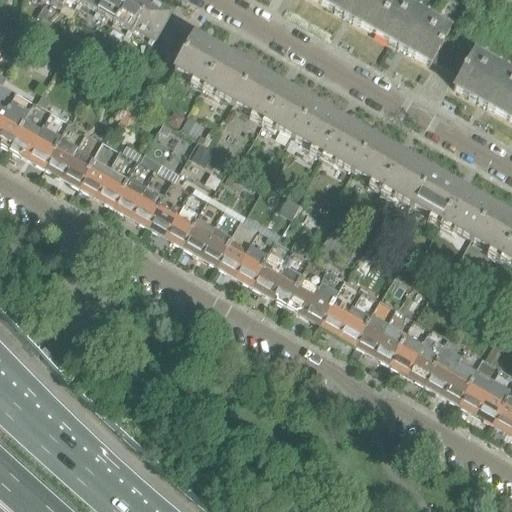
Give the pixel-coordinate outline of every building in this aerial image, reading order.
[(82,0),(56,0),(52,8),(62,14),(67,6),(76,12),(78,8),(82,0)] [(114,29),(130,0),(82,0),(78,8),(114,29)] [(171,25),(174,19),(140,0),(130,0),(114,29),(132,39),(134,35),(154,47),(160,38),(167,25),(168,23),(171,25)] [(395,4),(388,0),(325,0),(321,7),(375,38),(395,4)] [(450,35),(426,22),(395,4),(375,38),(430,70),(433,65),(445,44),(450,35)] [(42,11),(36,22),(41,24),(47,14),(42,11)] [(167,42),(174,29),(167,25),(160,38),(167,42)] [(175,46),(182,34),(174,29),(167,42),(175,46)] [(27,49),(34,38),(23,32),(17,43),(27,49)] [(182,50),(189,38),(182,34),(175,46),(182,50)] [(118,48),(107,41),(96,35),(92,42),(114,54),(118,48)] [(38,37),(31,50),(49,60),(56,47),(38,37)] [(253,75),(227,60),(194,41),(175,75),(234,109),(253,75)] [(447,73),(459,51),(445,44),(433,65),(447,73)] [(461,81),(473,60),(459,51),(447,73),(461,81)] [(37,72),(42,62),(32,57),(27,66),(37,72)] [(511,117),(511,79),(505,76),(474,58),(473,60),(461,81),(454,93),(508,124),(511,117)] [(294,143),(313,109),(253,75),(234,109),(294,143)] [(103,99),(94,93),(90,100),(99,106),(103,99)] [(12,156),(35,116),(1,96),(0,97),(0,147),(1,148),(0,149),(12,156)] [(43,101),(37,112),(42,115),(48,104),(43,101)] [(143,116),(129,108),(119,125),(133,133),(143,116)] [(372,143),(346,128),(313,109),(294,143),(353,177),(372,143)] [(47,175),(70,136),(35,116),(12,156),(20,161),(21,160),(47,175)] [(182,122),(172,116),(166,126),(176,132),(182,122)] [(181,135),(189,140),(196,128),(187,123),(181,135)] [(104,156),(70,136),(47,175),(82,195),(104,156)] [(431,177),(406,162),(372,143),(353,177),(412,210),(431,177)] [(205,171),(211,159),(198,152),(192,163),(205,171)] [(114,213),(137,174),(104,156),(82,195),(114,213)] [(148,233),(171,194),(137,174),(114,213),(148,233)] [(491,211),(465,196),(431,177),(412,210),(472,245),(491,211)] [(229,178),(224,187),(238,195),(244,186),(229,178)] [(183,252),(205,213),(171,194),(148,233),(183,252)] [(290,224),(296,213),(287,207),(280,218),(290,224)] [(511,222),(491,211),(472,245),(511,267),(511,222)] [(183,252),(217,272),(240,233),(246,223),(233,216),(227,226),(205,213),(183,252)] [(335,226),(330,234),(342,241),(347,232),(335,226)] [(251,292),(274,253),(240,233),(217,272),(251,292)] [(370,246),(364,257),(374,262),(380,252),(370,246)] [(286,312),(308,272),(274,253),(251,292),(276,306),(276,307),(286,312)] [(181,256),(176,264),(184,268),(189,261),(181,256)] [(441,262),(432,278),(447,287),(456,271),(441,262)] [(404,266),(395,282),(412,291),(421,275),(404,266)] [(343,292),(309,273),(308,272),(286,312),(295,318),(296,317),(321,331),(343,292)] [(220,288),(224,281),(216,276),(212,283),(220,288)] [(355,350),(377,312),(343,292),(321,331),(355,350)] [(434,292),(429,301),(440,307),(445,298),(434,292)] [(412,331),(378,312),(377,312),(355,350),(390,370),(412,331)] [(446,351),(412,332),(412,331),(390,370),(424,390),(446,351)] [(502,353),(494,348),(485,363),(493,368),(502,353)] [(480,371),(446,351),(424,390),(458,409),(480,371)] [(511,395),(511,388),(481,371),(480,371),(458,409),(493,429),(511,395)] [(511,395),(493,429),(511,439),(511,395)]
